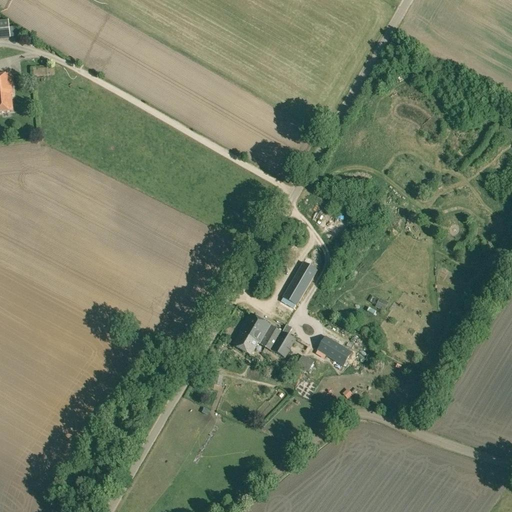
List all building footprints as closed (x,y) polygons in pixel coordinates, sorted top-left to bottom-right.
[(0,39),(12,37),(10,20),(0,21),(0,39)] [(0,112),(13,111),(11,96),(13,95),(11,75),(0,75),(0,112)] [(303,263),(283,298),(297,306),(317,271),(303,263)] [(380,299),(375,307),(384,312),(388,303),(380,299)] [(312,303),(302,312),(308,318),(318,309),(312,303)] [(287,354),(288,354),(296,340),(288,336),(287,336),(270,326),(271,326),(269,325),(249,314),(239,332),(241,333),(233,346),(251,356),(258,343),(285,358),(287,354)] [(343,367),(351,353),(326,337),(317,351),(343,367)] [(297,366),(309,372),(314,363),(302,356),(297,366)] [(213,385),(220,386),(222,377),(215,375),(213,385)]
